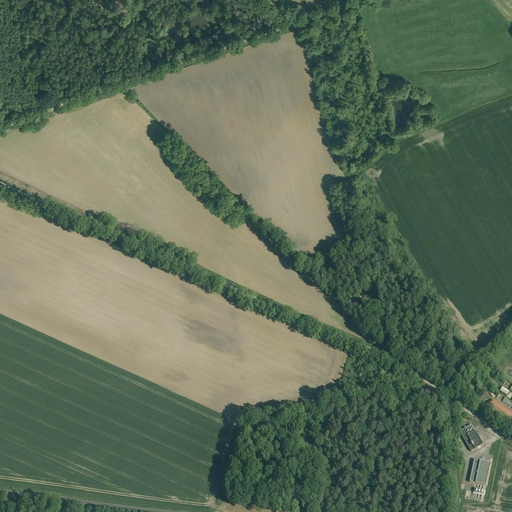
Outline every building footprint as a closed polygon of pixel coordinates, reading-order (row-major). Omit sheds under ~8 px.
[(502,387),(499,390),(505,395),(508,391),(502,387)] [(511,417),(511,413),(493,401),(488,409),(509,422),(511,417)] [(475,432),(471,425),(460,432),(471,452),(475,449),(476,450),(483,445),(475,432)] [(480,461),(474,460),(470,482),(475,484),(480,461)] [(491,463),(480,461),(475,484),(486,486),(490,469),(491,463)]
